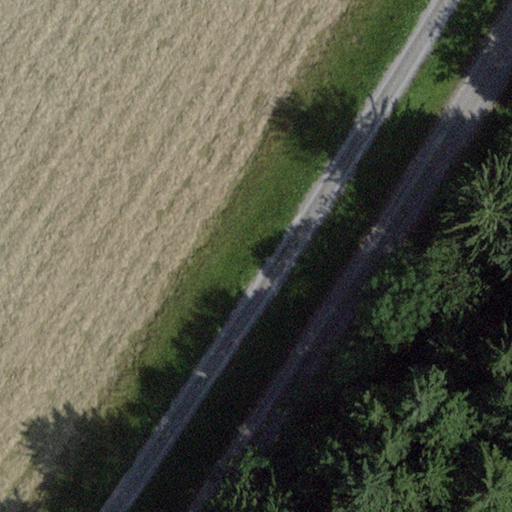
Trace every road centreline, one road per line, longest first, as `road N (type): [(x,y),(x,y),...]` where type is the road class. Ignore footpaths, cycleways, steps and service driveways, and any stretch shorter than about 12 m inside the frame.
road 1 (track): [(451,0),(121,511)]
road 2 (track): [(214,511),(341,324),(511,35)]
